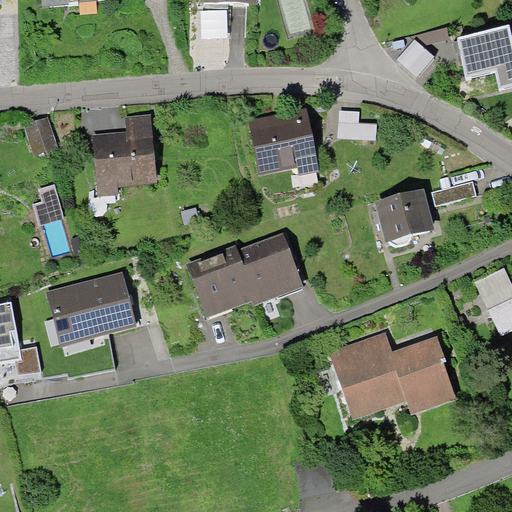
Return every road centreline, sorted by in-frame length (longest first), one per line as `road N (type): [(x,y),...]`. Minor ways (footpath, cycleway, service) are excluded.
road 1 (residential): [(368,83),(273,77),(0,100)]
road 2 (residential): [(511,158),(418,102),(368,83)]
road 3 (residential): [(511,461),(371,511)]
